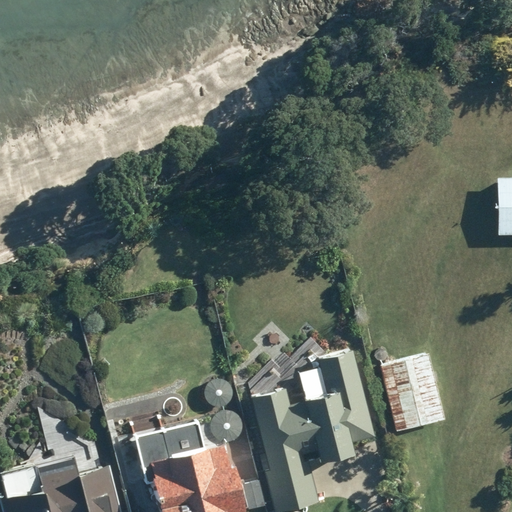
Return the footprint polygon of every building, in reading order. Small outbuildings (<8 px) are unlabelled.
[(495,230),(511,229),(511,172),(495,173),(495,230)] [(253,394),(270,466),(266,467),(276,509),(321,498),(311,456),(307,457),(305,451),(323,447),(324,456),(359,448),(357,436),(378,432),(357,345),(320,354),(326,378),(308,382),(310,393),(308,394),(309,397),(293,400),(289,385),(253,394)] [(394,427),(443,415),(435,381),(442,379),(440,368),(432,370),(427,349),(378,361),(394,427)] [(239,511),(253,509),(252,506),(268,502),(261,477),(246,481),(240,458),(232,460),(228,440),(208,445),(201,417),(139,431),(150,477),(159,475),(167,511),(239,511)] [(124,511),(112,460),(81,468),(76,451),(57,457),(61,475),(43,479),(38,459),(4,468),(11,493),(2,496),(5,511),(124,511)]
